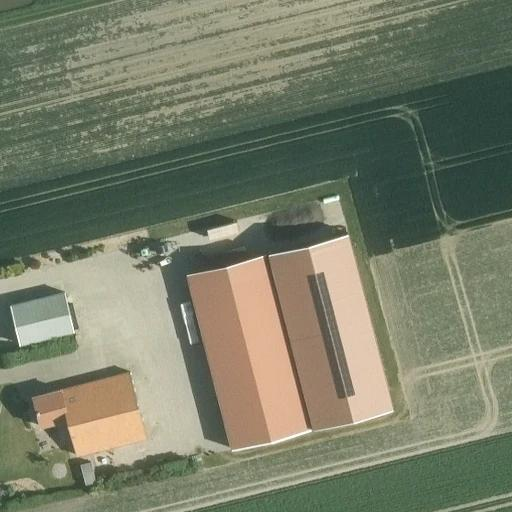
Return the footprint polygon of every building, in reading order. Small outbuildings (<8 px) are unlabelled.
[(242,219),(245,231),(263,227),(260,215),(242,219)] [(348,237),(266,258),(270,272),(309,429),(392,407),(348,237)] [(270,272),(192,291),(232,449),(309,429),(270,272)] [(18,344),(72,331),(62,292),(9,305),(18,344)] [(76,455),(145,438),(128,373),(33,397),(40,425),(67,419),(76,455)]
